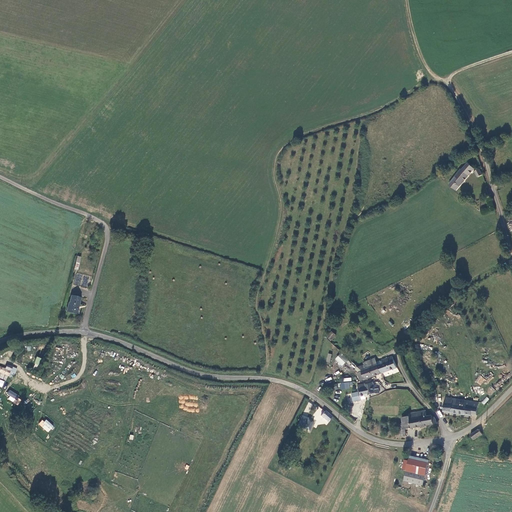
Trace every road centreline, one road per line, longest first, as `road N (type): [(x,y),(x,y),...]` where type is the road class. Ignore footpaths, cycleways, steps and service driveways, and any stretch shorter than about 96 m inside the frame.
road 1 (track): [(441,80),(292,138),(278,153),(279,225),(256,303),(263,379)]
road 2 (unclassified): [(449,437),(405,444),(370,438),(284,382),(205,375),(84,331)]
road 3 (unclassified): [(84,331),(105,227),(0,177)]
